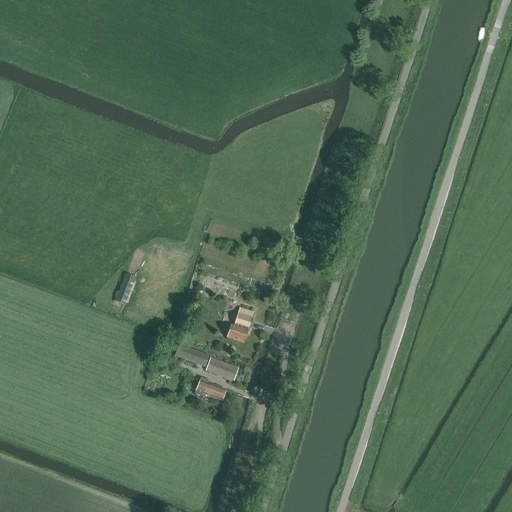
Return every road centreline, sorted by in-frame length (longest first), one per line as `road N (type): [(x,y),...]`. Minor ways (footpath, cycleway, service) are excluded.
road 1 (unclassified): [(262,511),(429,0)]
road 2 (unclassified): [(342,511),(507,0)]
road 3 (unclassified): [(246,511),(260,413),(254,398),(230,387)]
